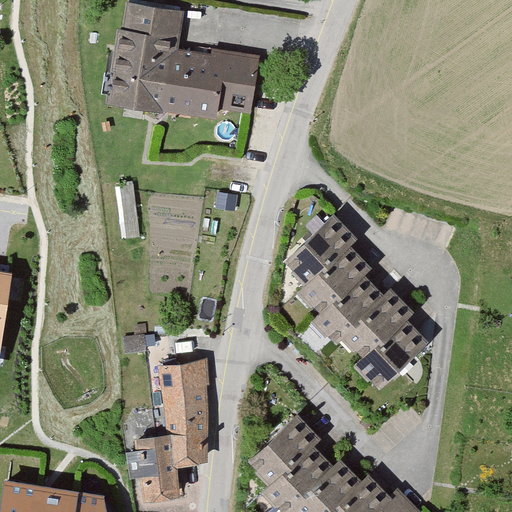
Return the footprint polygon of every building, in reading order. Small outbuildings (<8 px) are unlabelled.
[(187,11),(125,1),(109,105),(217,122),(219,109),(252,114),(261,58),(181,46),(187,11)] [(365,251),(330,218),(292,256),(313,276),(294,295),(314,314),(308,320),(329,341),(339,331),(365,356),(359,362),(386,389),(430,344),(407,322),(417,312),(360,256),(365,251)] [(19,277),(0,274),(0,354),(8,355),(19,277)] [(205,360),(161,368),(168,434),(135,439),(145,506),(184,500),(179,468),(208,463),(205,360)] [(332,433),(299,398),(255,439),(277,462),(257,480),(279,503),(294,488),(317,511),(359,511),(365,507),(369,511),(412,511),(414,511),(346,438),(325,458),(316,448),(332,433)] [(104,511),(106,498),(5,481),(0,511),(104,511)]
